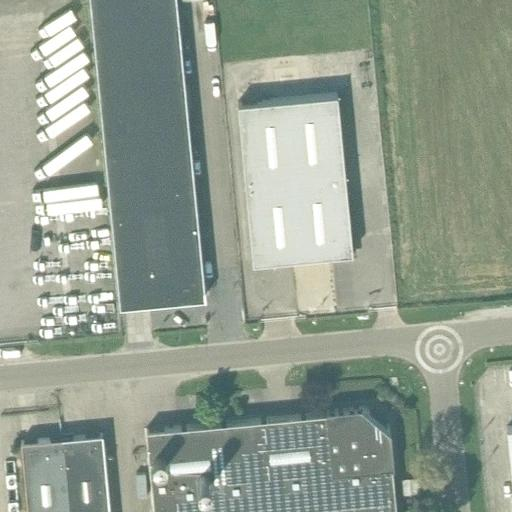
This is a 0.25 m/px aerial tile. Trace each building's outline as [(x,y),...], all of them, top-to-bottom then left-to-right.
[(205,296),(176,0),(89,0),(119,305),(205,296)] [(237,102),(250,241),(252,261),(352,252),(337,93),(237,102)] [(384,421),(372,411),(366,406),(325,410),(325,411),(145,428),(153,511),(396,511),(392,466),(393,466),(389,425),(384,421)] [(109,511),(102,433),(61,436),(68,511),(109,511)] [(68,511),(61,436),(21,440),(27,511),(68,511)]
